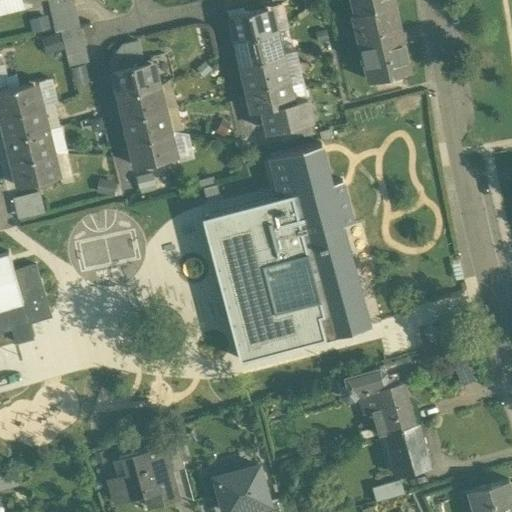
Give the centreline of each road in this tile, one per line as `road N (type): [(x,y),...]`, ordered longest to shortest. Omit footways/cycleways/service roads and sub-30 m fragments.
road 1 (residential): [(434,0),(466,186),(511,358)]
road 2 (residential): [(131,193),(99,62),(100,33),(150,19)]
road 3 (residential): [(244,128),(213,4),(150,19)]
